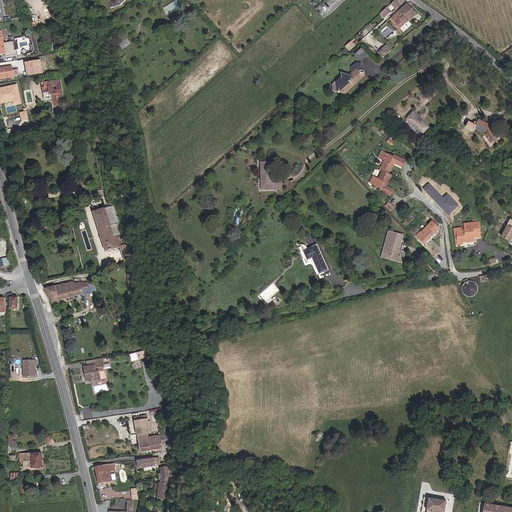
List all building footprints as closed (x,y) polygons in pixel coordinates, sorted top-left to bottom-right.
[(107,0),(110,9),(121,6),(121,4),(123,0),(107,0)] [(396,10),(402,5),(397,0),(396,0),(392,4),(396,10)] [(178,1),(164,6),(167,14),(181,8),(178,1)] [(409,6),(401,13),(409,22),(418,14),(409,6)] [(382,13),(386,17),(392,12),(388,8),(382,13)] [(402,29),(409,22),(401,13),(394,19),(402,29)] [(409,22),(402,29),(404,31),(405,31),(411,25),(409,22)] [(123,32),(116,36),(120,42),(117,44),(121,50),(131,43),(123,32)] [(356,46),(352,42),(347,47),(351,51),(356,46)] [(392,50),(389,46),(386,49),(387,50),(384,53),(386,55),(390,53),(392,50)] [(355,53),(361,60),(368,54),(362,47),(355,53)] [(363,70),(366,70),(365,63),(359,62),(354,67),(355,74),(357,74),(361,70),(363,70)] [(12,68),(0,69),(0,79),(13,78),(12,68)] [(339,92),(348,93),(367,74),(366,70),(363,70),(361,70),(357,74),(355,74),(343,71),(345,78),(339,83),(339,92)] [(63,96),(59,81),(41,85),(44,99),(52,98),(54,107),(60,106),(58,97),(63,96)] [(0,86),(0,103),(13,101),(13,105),(21,103),(17,83),(0,86)] [(27,110),(19,112),(21,120),(29,119),(27,110)] [(432,121),(413,111),(409,119),(429,129),(432,121)] [(478,117),(475,123),(477,124),(476,127),(484,131),(486,128),(488,130),(486,132),(492,140),(499,134),(493,126),(491,127),(488,124),(488,122),(478,117)] [(386,189),(384,192),(392,195),(395,188),(388,184),(393,174),(390,172),(395,162),(403,166),(406,160),(396,155),(395,157),(399,159),(399,160),(385,153),(382,159),(386,161),(382,170),(385,172),(381,180),(377,178),(374,183),(382,188),(386,189)] [(262,164),(262,191),(282,191),(282,180),(274,180),(274,164),(262,164)] [(395,208),(390,203),(387,206),(392,211),(395,208)] [(92,215),(104,253),(118,249),(123,263),(131,260),(126,245),(120,247),(113,225),(117,224),(112,208),(92,215)] [(459,231),(459,243),(465,243),(465,240),(470,240),(470,242),(477,242),(477,237),(482,237),(481,223),(468,224),(468,231),(465,231),(459,231)] [(511,238),(511,227),(507,225),(501,237),(508,241),(510,242),(511,241),(511,238)] [(425,235),(422,232),(421,231),(416,236),(423,244),(435,234),(434,233),(439,229),(436,227),(434,229),(433,227),(429,230),(425,235)] [(456,243),(459,243),(459,231),(465,231),(464,229),(456,229),(456,243)] [(379,259),(383,260),(388,234),(383,233),(379,259)] [(400,236),(388,234),(383,260),(402,263),(404,252),(398,251),(400,236)] [(309,250),(305,248),(300,250),(302,256),(306,255),(308,260),(313,258),(320,275),(328,272),(318,249),(310,252),(309,250)] [(134,286),(138,286),(138,280),(135,280),(134,274),(126,275),(128,284),(121,285),(121,290),(134,288),(134,286)] [(481,277),(482,284),(490,283),(488,276),(481,277)] [(462,288),(462,290),(463,293),(465,296),(468,298),(473,297),(476,296),(478,293),(479,291),(479,287),(477,284),(474,281),(472,280),(468,280),(468,279),(464,281),(464,282),(463,286),(462,288)] [(92,294),(90,285),(79,283),(73,285),(73,283),(61,286),(61,283),(57,284),(58,287),(45,290),(52,303),(83,295),(83,296),(92,294)] [(129,354),(131,361),(146,357),(144,350),(129,354)] [(35,374),(34,361),(23,362),(23,378),(36,378),(36,374),(35,374)] [(89,377),(86,377),(87,382),(97,380),(101,380),(101,379),(100,371),(105,370),(104,364),(97,365),(85,367),(85,373),(89,373),(89,377)] [(95,385),(96,392),(109,390),(108,384),(95,385)] [(150,443),(149,437),(148,432),(150,432),(147,413),(134,415),(136,427),(139,444),(150,443)] [(150,443),(139,444),(141,452),(161,449),(160,444),(162,444),(161,441),(160,435),(149,437),(150,443)] [(23,454),(23,462),(32,462),(32,463),(37,463),(37,461),(42,460),(42,453),(23,454)] [(162,458),(141,460),(142,467),(163,465),(162,458)] [(32,462),(23,462),(24,469),(42,468),(42,460),(37,461),(37,463),(32,463),(32,462)] [(116,464),(96,467),(100,485),(108,483),(108,482),(114,481),(112,472),(118,471),(116,464)] [(161,468),(162,480),(168,481),(171,481),(169,467),(166,467),(161,468)] [(169,488),(168,481),(162,480),(160,480),(160,482),(159,491),(158,499),(166,500),(169,488)] [(438,511),(439,511),(438,511),(444,511),(447,500),(429,497),(427,510),(427,511),(438,511)] [(511,511),(511,507),(506,506),(497,505),(482,502),(480,511),(511,511)] [(110,511),(109,511),(132,511),(133,503),(127,503),(127,511),(110,511)]
